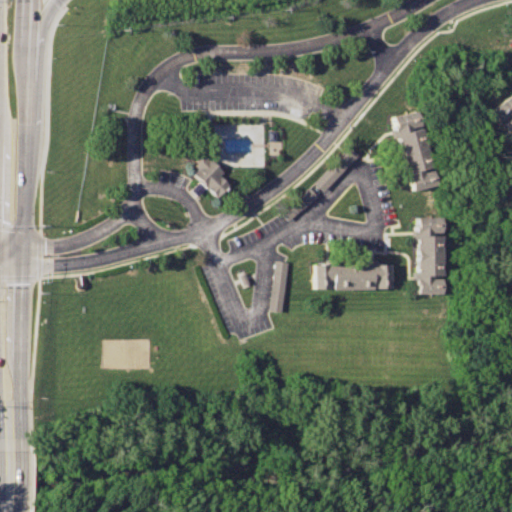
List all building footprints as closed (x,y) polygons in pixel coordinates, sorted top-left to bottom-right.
[(511,92),(488,110),(511,145),(511,92)] [(390,117),(409,190),(440,184),(420,111),(390,117)] [(357,155),(348,147),(312,181),(320,190),(357,155)] [(202,154),(186,171),(216,196),(232,179),(202,154)] [(409,215),(411,292),(440,293),(439,213),(409,215)] [(285,262),(273,259),(264,310),(276,312),(285,262)] [(310,262),(386,261),(389,288),(311,290),(310,262)]
